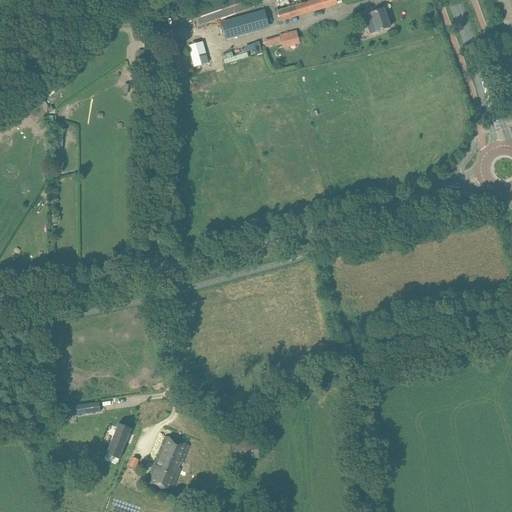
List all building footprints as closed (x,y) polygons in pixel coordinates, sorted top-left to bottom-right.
[(250,9),(247,0),(229,0),(195,12),(200,26),(250,9)] [(315,0),(301,4),(277,11),(280,21),(337,4),(335,0),(315,0)] [(113,7),(107,16),(113,21),(118,14),(119,12),(113,7)] [(383,9),(363,16),(365,22),(366,21),(371,34),(380,31),(389,28),(383,9)] [(135,21),(137,14),(119,10),(117,18),(135,21)] [(263,12),(245,17),(249,32),(267,26),(263,12)] [(297,32),(280,36),(282,44),(298,40),(297,32)] [(266,48),(280,43),(278,37),(264,42),(266,48)] [(203,42),(188,46),(194,68),(209,63),(203,42)] [(52,86),(48,80),(26,97),(30,103),(52,86)] [(100,412),(99,402),(67,407),(68,416),(100,412)] [(120,460),(132,429),(123,426),(118,423),(106,455),(107,455),(108,452),(120,457),(119,460),(120,460)] [(171,493),(189,446),(165,436),(147,483),(171,493)] [(260,458),(258,441),(233,443),(234,460),(260,458)] [(133,458),(129,467),(135,469),(138,460),(133,458)]
